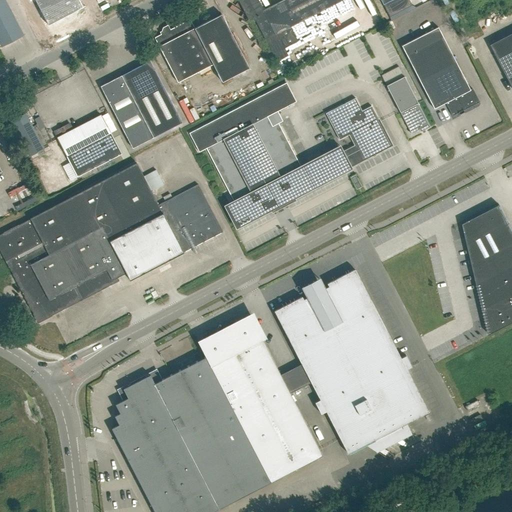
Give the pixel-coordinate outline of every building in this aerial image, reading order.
[(0,0),(0,45),(1,47),(23,36),(4,0),(0,0)] [(56,0),(35,0),(48,25),(65,16),(56,0)] [(78,0),(56,0),(65,16),(82,8),(78,0)] [(289,26),(306,18),(333,4),(340,0),(285,0),(264,11),(258,0),(238,0),(248,19),(253,16),(276,62),(287,56),(284,49),(297,42),(289,26)] [(380,0),(389,17),(412,5),(408,0),(380,0)] [(342,17),(352,10),(345,1),(336,8),(342,17)] [(191,22),(188,21),(157,36),(156,40),(159,46),(178,82),(213,64),(222,82),(249,68),(221,14),(194,28),(191,22)] [(311,20),(291,28),(296,39),(316,31),(311,20)] [(402,46),(406,55),(434,109),(446,103),(452,116),(459,112),(459,114),(464,112),(463,110),(479,102),(472,88),(470,90),(438,27),(402,46)] [(511,33),(489,45),(511,88),(511,33)] [(182,123),(159,78),(130,93),(123,78),(121,75),(106,83),(100,86),(132,148),(153,138),(182,123)] [(430,127),(418,104),(405,76),(387,85),(401,112),(412,134),(419,130),(420,132),(430,127)] [(283,202),(337,174),(344,170),(336,153),(332,156),(332,157),(312,167),(310,164),(301,168),(278,123),(283,121),(278,111),(297,102),(286,82),(189,134),(198,152),(207,148),(235,203),(227,206),(238,226),(269,209),(271,213),(275,212),(273,209),(284,203),(283,202)] [(341,152),(341,151),(336,153),(344,170),(372,156),(377,154),(376,153),(392,145),(372,106),(362,111),(355,98),(326,113),(339,140),(349,134),(355,145),(341,152)] [(188,105),(194,116),(203,111),(197,100),(188,105)] [(26,113),(11,121),(30,156),(45,149),(26,113)] [(121,154),(110,133),(102,115),(94,119),(57,138),(77,177),(121,154)] [(101,182),(0,234),(0,249),(21,291),(22,291),(38,323),(60,311),(61,311),(118,281),(117,277),(126,273),(130,280),(184,252),(163,212),(137,163),(101,182)] [(357,189),(360,188),(361,187),(355,175),(351,178),(357,189)] [(198,185),(159,205),(163,212),(184,252),(192,248),(193,251),(196,249),(195,246),(223,232),(198,185)] [(511,266),(511,229),(499,205),(463,224),(477,284),(511,266)] [(511,266),(477,284),(483,309),(511,294),(511,266)] [(321,414),(326,411),(348,454),(366,444),(368,446),(376,452),(402,438),(409,428),(407,423),(428,412),(407,369),(412,367),(406,355),(401,358),(373,304),(359,276),(355,269),(327,283),(328,286),(303,299),(302,296),(274,311),(292,346),(301,364),(281,375),(290,393),(311,382),(320,400),(315,402),(321,414)] [(511,294),(483,309),(489,335),(511,322),(511,294)] [(233,330),(200,347),(205,358),(206,357),(271,483),(322,455),(290,393),(281,375),(252,320),(241,326),(235,324),(233,330)] [(206,357),(205,358),(162,380),(227,505),(271,483),(206,357)] [(213,511),(227,505),(162,380),(158,371),(118,391),(123,400),(115,404),(120,413),(115,415),(120,424),(111,429),(154,511),(213,511)] [(473,398),(460,404),(462,408),(475,403),(473,398)]
